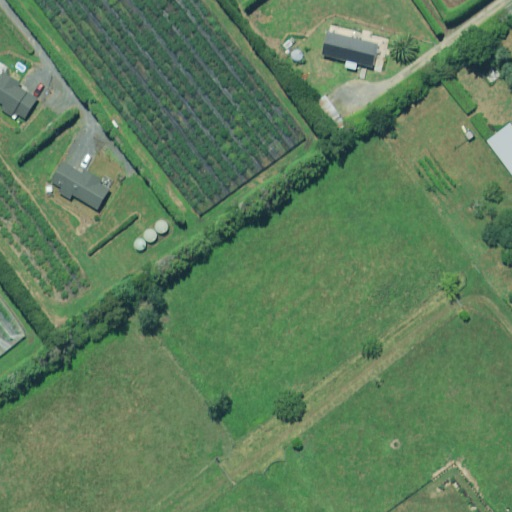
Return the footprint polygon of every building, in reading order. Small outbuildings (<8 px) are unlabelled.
[(382,45),(331,33),(326,57),(377,69),(382,45)] [(22,83),(0,67),(0,102),(6,106),(3,110),(16,119),(20,115),(27,120),(41,100),(20,85),(22,83)] [(511,127),(491,143),(511,171),(511,127)] [(86,175),(66,163),(54,184),(63,189),(60,193),(73,200),(75,196),(101,211),(115,188),(88,172),(86,175)] [(161,220),(160,221),(159,222),(158,223),(158,225),(157,226),(157,227),(158,229),(158,230),(159,231),(160,232),(161,233),(162,233),(163,234),(164,234),(166,234),(167,234),(168,233),(169,233),(170,232),(171,231),(172,230),(172,228),(173,227),(173,226),(172,225),(172,223),(171,222),(170,221),(169,220),(168,220),(167,219),(166,219),(164,219),(163,219),(162,220),(161,220)] [(148,231),(147,232),(146,233),(146,234),(145,235),(145,236),(145,238),(145,239),(146,240),(146,242),(147,243),(148,243),(149,244),(151,244),(152,245),(153,245),(155,244),(156,244),(157,243),(158,242),(159,241),(160,240),(160,239),(160,238),(160,236),(160,235),(160,234),(159,233),(158,232),(157,231),(156,230),(155,230),(153,230),(152,230),(151,230),(149,230),(148,231)]
